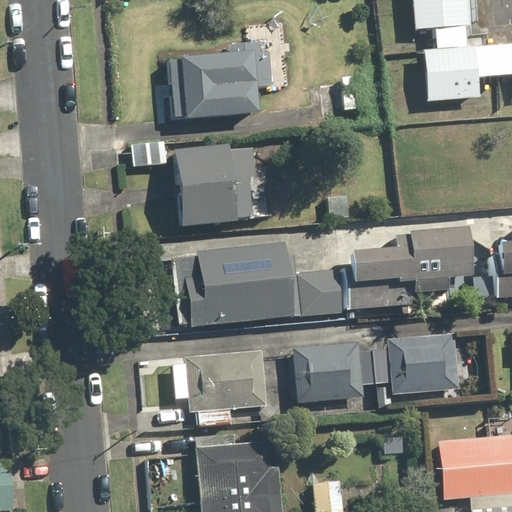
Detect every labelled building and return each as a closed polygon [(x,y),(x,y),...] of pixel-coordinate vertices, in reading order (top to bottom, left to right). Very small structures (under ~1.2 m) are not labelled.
[(461,0),(406,0),(409,31),(464,26),(461,0)] [(221,55),(162,60),(167,121),(252,114),(251,90),(267,89),(264,52),(255,53),(254,44),(220,46),(221,55)] [(467,48),(418,54),(423,104),(473,99),(467,48)] [(360,81),(317,84),(320,117),(363,114),(360,81)] [(161,143),(128,146),(130,167),(163,164),(161,143)] [(248,148),(168,154),(173,225),(253,219),(248,148)] [(455,233),(388,239),(391,266),(339,271),(342,310),(404,304),(403,292),(460,287),(455,233)] [(193,278),(181,279),(185,328),(337,315),(333,272),(283,276),(280,244),(191,252),(193,278)] [(511,244),(487,246),(490,296),(511,295),(511,244)] [(449,334),(382,340),(387,396),(454,390),(449,334)] [(355,344),(287,349),(292,405),(360,400),(355,344)] [(258,352),(179,359),(184,414),(193,413),(194,427),(227,424),(226,411),(263,408),(258,352)] [(511,436),(433,442),(438,501),(511,495),(511,436)] [(270,511),(264,442),(190,449),(195,511),(270,511)] [(9,466),(0,466),(0,511),(11,511),(9,466)] [(342,511),(341,482),(314,483),(315,511),(342,511)]
